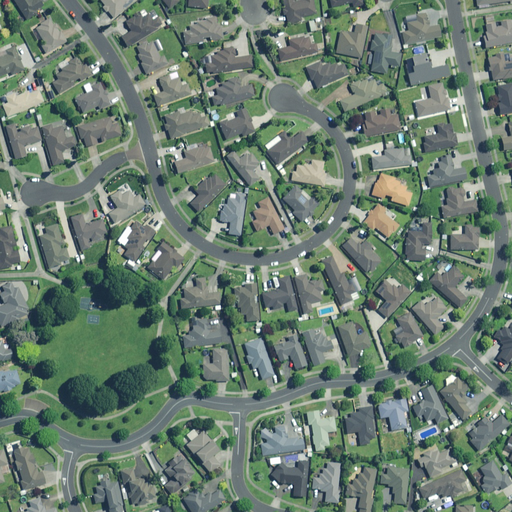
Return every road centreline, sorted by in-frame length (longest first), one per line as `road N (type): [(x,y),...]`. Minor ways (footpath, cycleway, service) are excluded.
road 1 (residential): [(282,96),(325,119),(349,167),(339,216),(299,250),(261,260),(205,246),(169,208),(150,148)]
road 2 (residential): [(454,344),(495,282),(501,236),(450,0)]
road 3 (residential): [(240,405),(319,382),(384,376),(454,344)]
road 4 (residential): [(75,443),(131,441),(183,399),(240,405)]
road 5 (residential): [(150,148),(127,86),(68,0)]
road 6 (residential): [(32,193),(79,191),(116,160),(150,148)]
road 7 (residential): [(270,511),(239,484),(240,405)]
